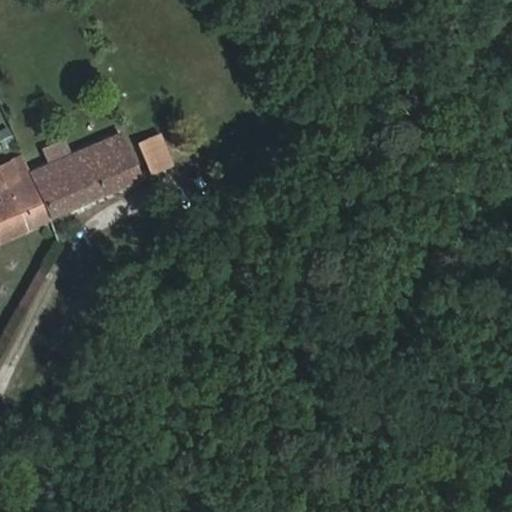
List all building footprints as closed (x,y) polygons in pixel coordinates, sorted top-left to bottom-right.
[(6,126),(0,128),(0,149),(1,151),(15,146),(6,126)] [(50,219),(138,181),(117,137),(30,176),(50,219)] [(150,176),(167,168),(156,140),(138,148),(150,176)] [(214,174),(205,178),(214,200),(223,197),(214,174)] [(0,240),(50,219),(30,176),(2,189),(0,183),(0,240)]
